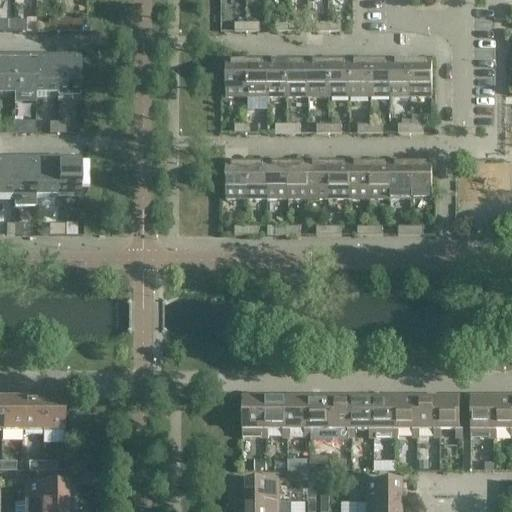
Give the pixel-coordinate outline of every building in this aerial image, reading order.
[(14,33),(14,22),(6,22),(6,33),(14,33)] [(57,33),(57,22),(49,22),(49,33),(57,33)] [(247,34),(247,25),(235,25),(235,34),(247,34)] [(260,34),(260,25),(247,25),(247,34),(260,34)] [(288,34),(288,25),(275,25),(275,34),(288,34)] [(300,34),(300,25),(288,25),(288,34),(300,34)] [(329,33),(329,25),(316,25),(316,33),(329,33)] [(341,33),(341,25),(329,25),(329,33),(341,33)] [(0,97),(14,97),(14,59),(0,59),(0,97)] [(35,97),(35,59),(14,59),(14,97),(35,97)] [(57,97),(57,60),(35,59),(35,97),(57,97)] [(79,97),(79,60),(57,60),(57,97),(79,97)] [(247,99),(247,64),(226,64),(226,99),(247,99)] [(268,99),(268,64),(247,64),(247,99),(268,99)] [(288,99),(288,64),(268,64),(268,99),(288,99)] [(308,100),(308,64),(288,64),(288,99),(308,100)] [(329,99),(329,64),(308,64),(308,100),(329,99)] [(349,100),(349,64),(329,64),(329,99),(349,100)] [(370,100),(370,64),(349,64),(349,100),(370,100)] [(390,100),(390,64),(370,64),(370,100),(390,100)] [(410,100),(410,64),(390,64),(390,100),(410,100)] [(432,100),(432,64),(410,64),(410,100),(432,100)] [(247,136),(247,127),(234,127),(234,136),(247,136)] [(259,136),(259,127),(247,127),(247,136),(259,136)] [(288,136),(288,127),(275,127),(275,136),(288,136)] [(300,136),(300,127),(288,127),(288,136),(300,136)] [(329,136),(329,127),(316,127),(316,136),(329,136)] [(341,136),(341,127),(329,127),(329,136),(341,136)] [(370,136),(370,127),(357,127),(357,136),(370,136)] [(382,136),(382,127),(370,127),(370,136),(382,136)] [(411,136),(411,127),(398,127),(398,136),(411,136)] [(423,136),(423,127),(411,127),(411,136),(423,136)] [(0,199),(14,199),(14,161),(0,161),(0,199)] [(35,199),(35,162),(14,161),(14,199),(35,199)] [(57,199),(57,162),(35,162),(35,199),(57,199)] [(79,199),(79,162),(57,162),(57,199),(79,199)] [(247,201),(247,166),(226,166),(226,202),(247,201)] [(268,201),(268,166),(247,166),(247,201),(268,201)] [(288,201),(288,166),(268,166),(268,201),(288,201)] [(308,201),(308,166),(288,166),(288,201),(308,201)] [(329,201),(329,166),(308,166),(308,201),(329,201)] [(349,201),(349,166),(329,166),(329,201),(349,201)] [(370,201),(370,166),(349,166),(349,201),(370,201)] [(390,201),(390,166),(370,166),(370,201),(390,201)] [(410,201),(410,166),(390,166),(390,201),(410,201)] [(432,201),(432,166),(410,166),(410,201),(432,201)] [(247,238),(247,229),(234,229),(234,238),(247,238)] [(259,238),(259,229),(247,229),(247,238),(259,238)] [(288,238),(288,229),(275,229),(275,238),(288,238)] [(300,238),(300,229),(288,229),(288,238),(300,238)] [(329,238),(329,229),(316,229),(316,238),(329,238)] [(341,238),(341,229),(329,229),(329,238),(341,238)] [(370,238),(370,229),(357,229),(357,238),(370,238)] [(382,238),(382,229),(370,229),(370,238),(382,238)] [(411,238),(411,229),(398,229),(398,238),(411,238)] [(423,238),(423,229),(411,229),(411,238),(423,238)] [(22,433),(22,401),(1,401),(1,433),(22,433)] [(42,433),(42,401),(22,401),(22,433),(42,433)] [(63,433),(63,401),(42,401),(42,433),(63,433)] [(264,440),(264,401),(242,401),(242,432),(261,432),(261,440),(264,440)] [(286,440),(286,401),(264,401),(264,440),(268,440),(268,439),(283,439),(283,440),(286,440)] [(308,440),(308,401),(286,401),(286,440),(290,440),(290,439),(304,439),(304,440),(308,440)] [(330,440),(329,401),(308,401),(308,440),(311,440),(311,439),(326,439),(326,440),(330,440)] [(351,440),(351,401),(329,401),(330,440),(333,440),(333,432),(348,432),(348,440),(351,440)] [(373,440),(373,401),(351,401),(351,440),(355,440),(355,432),(369,432),(369,440),(373,440)] [(394,440),(394,401),(373,401),(373,440),(376,440),(376,432),(391,432),(391,440),(394,440)] [(416,440),(416,401),(394,401),(394,440),(398,440),(398,439),(412,439),(412,440),(416,440)] [(438,440),(437,401),(416,401),(416,440),(419,440),(419,432),(434,432),(434,440),(438,440)] [(460,432),(460,401),(437,401),(438,440),(441,440),(441,432),(456,432),(456,440),(463,440),(463,432),(460,432)] [(492,440),(492,401),(470,401),(470,440),(492,440)] [(511,440),(511,401),(492,401),(492,440),(496,440),(496,432),(510,432),(510,440),(511,440)] [(299,473),(299,462),(288,462),(288,473),(299,473)] [(346,473),(346,462),(331,462),(331,473),(346,473)] [(266,473),(266,463),(256,463),(256,473),(266,473)] [(15,474),(15,464),(1,464),(1,474),(15,474)] [(42,474),(42,464),(28,464),(28,474),(42,474)] [(56,474),(56,464),(42,464),(42,474),(56,474)] [(387,473),(388,465),(376,465),(376,473),(387,473)] [(403,505),(403,483),(367,484),(367,505),(403,505)] [(279,505),(279,484),(243,484),(243,505),(279,505)] [(67,504),(67,486),(23,486),(23,504),(67,504)] [(329,505),(329,494),(321,494),(321,505),(329,505)]
